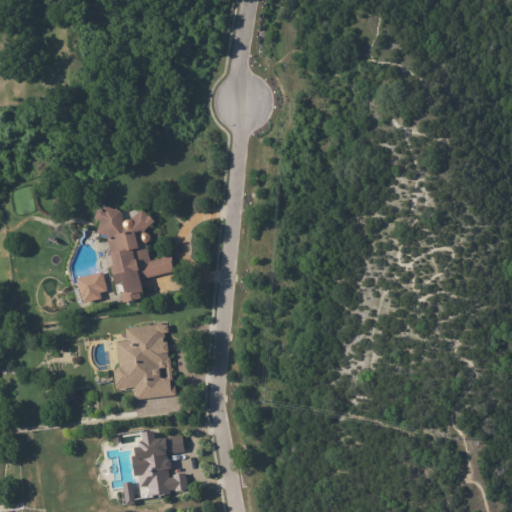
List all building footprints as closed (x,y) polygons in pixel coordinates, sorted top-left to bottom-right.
[(113,209),(123,212),(127,226),(129,223),(132,221),(143,210),(149,216),(150,216),(156,222),(151,227),(150,226),(145,232),(146,232),(144,235),(146,234),(148,234),(150,236),(152,238),(152,240),(150,242),(148,244),(146,244),(151,262),(162,259),(162,258),(172,255),(174,266),(173,266),(174,272),(143,280),(147,294),(144,294),(145,300),(127,305),(126,295),(131,294),(129,286),(123,288),(121,278),(119,279),(117,268),(119,267),(117,256),(114,256),(111,241),(112,238),(101,235),(104,222),(98,221),(101,210),(107,211),(108,208),(113,209)] [(83,301),(109,294),(103,271),(77,278),(83,301)] [(135,399),(175,395),(174,385),(171,386),(166,333),(168,333),(167,323),(125,328),(126,340),(116,341),(119,368),(113,369),(116,390),(134,388),(135,399)] [(186,451),(186,452),(171,455),(171,457),(170,457),(170,461),(173,461),(174,470),(170,471),(171,479),(175,478),(174,475),(187,473),(190,490),(177,492),(176,490),(172,491),(172,494),(151,498),(150,487),(142,488),(141,477),(137,477),(134,458),(141,457),(140,450),(145,449),(144,443),(147,443),(146,434),(157,432),(158,435),(158,434),(159,440),(166,439),(167,441),(169,441),(168,438),(183,436),(186,451)] [(134,503),(132,482),(123,482),(124,504),(134,503)]
